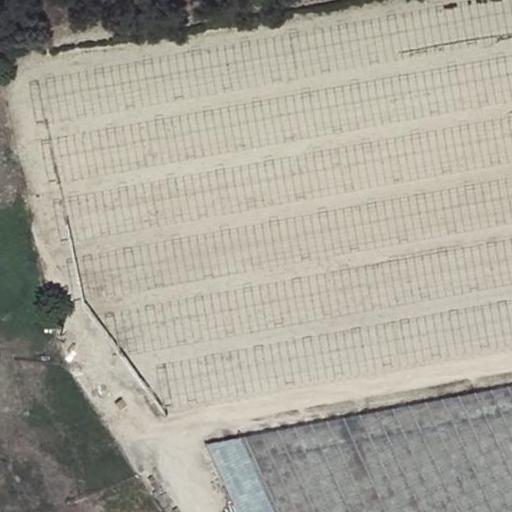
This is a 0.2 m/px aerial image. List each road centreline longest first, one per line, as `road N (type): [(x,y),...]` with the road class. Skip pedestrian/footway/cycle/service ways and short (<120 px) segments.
road 1 (track): [(173,454),(59,298),(19,76),(437,0)]
road 2 (track): [(191,511),(173,454),(201,425),(511,362)]
